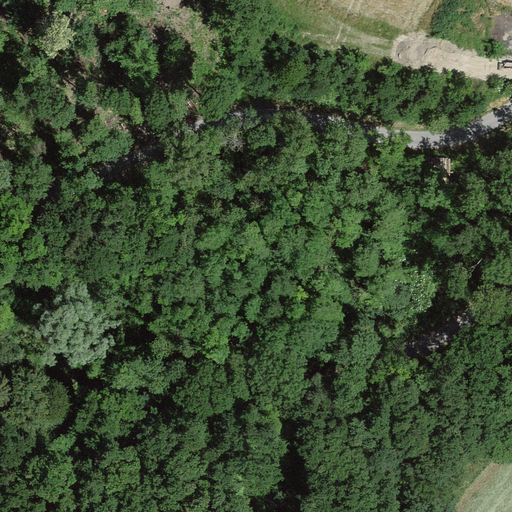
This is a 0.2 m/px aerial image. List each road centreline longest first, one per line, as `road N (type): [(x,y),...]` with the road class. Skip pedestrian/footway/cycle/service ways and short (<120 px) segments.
road 1 (track): [(511,269),(449,345),(328,388),(151,429),(0,452)]
road 2 (track): [(511,107),(464,134),(343,131),(199,112),(0,139)]
